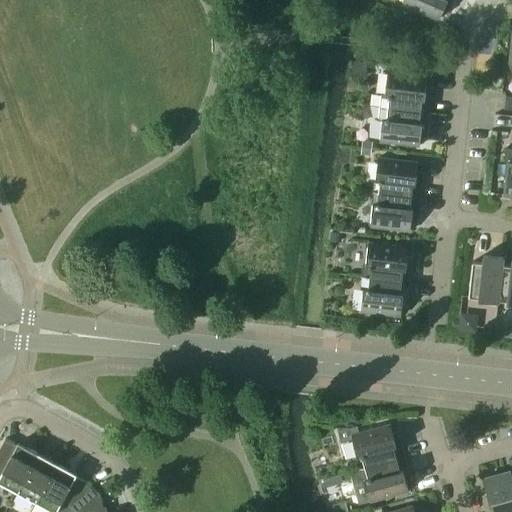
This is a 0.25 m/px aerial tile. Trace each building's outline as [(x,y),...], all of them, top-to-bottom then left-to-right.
[(402,0),(402,3),(439,19),(442,11),(447,13),(453,0),(402,0)] [(379,106),(429,112),(431,87),(426,86),(427,77),(387,73),(385,94),(381,93),(379,106)] [(379,141),(419,146),(420,137),(426,137),(429,112),(379,106),(378,119),(382,120),(379,141)] [(511,195),(511,148),(505,148),(503,161),(508,162),(504,194),(511,195)] [(379,193),(419,197),(422,172),(416,171),(417,162),(377,158),(375,180),(378,180),(378,182),(380,182),(379,192),(370,191),(370,192),(379,193)] [(370,226),(410,231),(411,222),(416,222),(419,197),(379,193),(377,203),(376,202),(376,204),(372,204),(370,226)] [(369,278),(410,282),(413,257),(407,256),(408,247),(368,243),(365,264),(362,266),(360,277),(369,278)] [(498,302),(498,300),(497,300),(501,265),(502,265),(503,257),(483,254),(482,263),(472,262),(468,297),(478,298),(478,300),(498,302)] [(511,303),(511,257),(511,258),(510,266),(502,265),(501,265),(497,300),(498,300),(507,301),(506,303),(511,303)] [(360,311),(400,316),(401,307),(407,307),(410,282),(369,278),(368,288),(366,288),(366,289),(363,289),(360,311)] [(365,467),(404,456),(398,432),(392,433),(390,424),(359,433),(357,426),(349,428),(336,427),(340,443),(352,439),(357,457),(360,456),(361,458),(362,457),(365,467)] [(0,447),(0,483),(17,492),(38,453),(18,443),(17,444),(5,438),(0,447)] [(17,492),(35,502),(57,464),(38,453),(17,492)] [(367,495),(369,502),(408,491),(406,482),(411,480),(404,456),(365,467),(358,469),(350,476),(357,498),(367,495)] [(35,502),(53,511),(74,511),(99,492),(86,485),(87,483),(75,476),(76,474),(57,464),(35,502)] [(511,511),(511,478),(511,479),(509,471),(485,478),(494,511),(511,511)] [(107,511),(106,506),(104,506),(99,492),(74,511),(107,511)]
